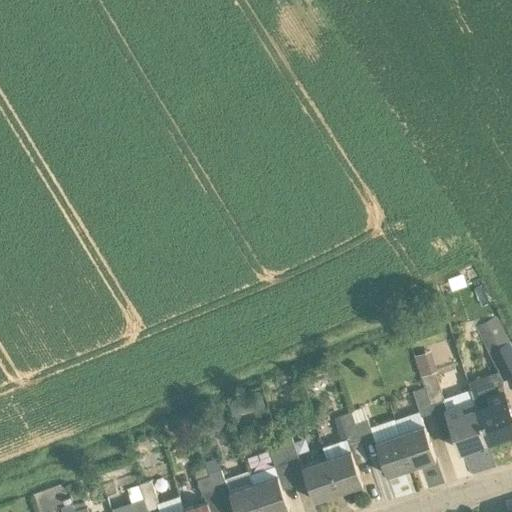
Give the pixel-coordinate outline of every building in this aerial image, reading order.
[(502,379),(511,374),(511,346),(497,317),(476,328),(502,379)] [(417,353),(423,372),(439,367),(433,348),(417,353)] [(444,398),(435,371),(421,376),(425,387),(430,403),(444,398)] [(421,416),(433,411),(430,403),(425,387),(413,391),(421,416)] [(511,432),(511,418),(502,390),(489,395),(492,403),(478,408),(488,440),(511,432)] [(260,392),(248,396),(252,409),(264,406),(260,392)] [(448,409),(444,398),(430,403),(433,411),(434,414),(436,419),(448,415),(460,450),(488,440),(478,408),(463,413),(460,405),(448,409)] [(351,411),(349,404),(336,408),(340,416),(348,441),(360,437),(354,421),(351,411)] [(367,417),(364,407),(351,411),(354,421),(367,417)] [(372,433),(367,417),(354,421),(360,437),(372,433)] [(436,458),(424,424),(399,433),(411,466),(436,458)] [(299,458),(291,434),(288,426),(278,429),(281,437),(279,437),(282,449),(287,462),(299,458)] [(399,433),(375,441),(387,475),(411,466),(399,433)] [(287,462),(282,449),(271,453),(275,466),(287,462)] [(363,483),(351,450),(327,458),(326,458),(338,492),(363,483)] [(206,465),(209,474),(221,470),(217,457),(205,461),(206,465)] [(338,492),(326,458),(302,466),(314,500),(338,492)] [(194,469),(203,495),(215,490),(209,474),(206,465),(194,469)] [(279,511),(289,509),(278,475),(275,466),(250,473),(253,483),(263,511),(279,511)] [(221,470),(209,474),(215,490),(227,486),(224,478),(221,470)] [(144,499),(148,511),(153,511),(158,510),(161,509),(159,502),(151,480),(139,485),(144,499)] [(263,511),(253,483),(229,491),(235,511),(263,511)] [(148,511),(144,499),(132,503),(134,511),(148,511)] [(211,511),(208,501),(205,502),(184,510),(185,511),(211,511)] [(74,506),(76,511),(87,508),(85,502),(74,506)]
